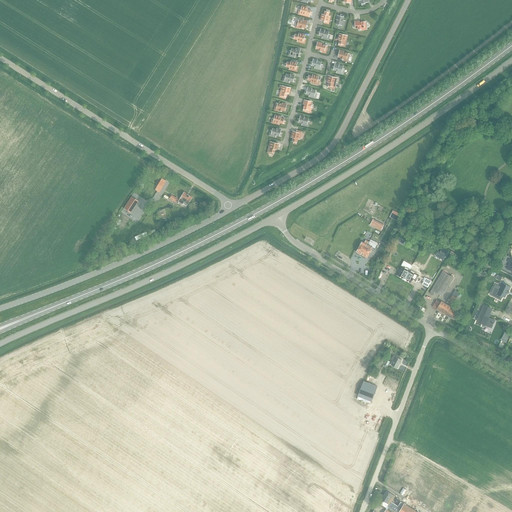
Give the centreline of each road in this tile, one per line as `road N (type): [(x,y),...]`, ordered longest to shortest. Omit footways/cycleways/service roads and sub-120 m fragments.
road 1 (primary): [(34,315),(306,186),(511,46)]
road 2 (tertiary): [(0,343),(276,217)]
road 3 (tertiary): [(276,217),(511,59)]
road 4 (unclassified): [(231,208),(331,147),(408,0)]
road 5 (unclassified): [(231,208),(0,57)]
road 6 (unclassified): [(0,308),(231,208)]
road 7 (residential): [(432,328),(284,231)]
road 8 (unclassified): [(362,511),(423,347)]
